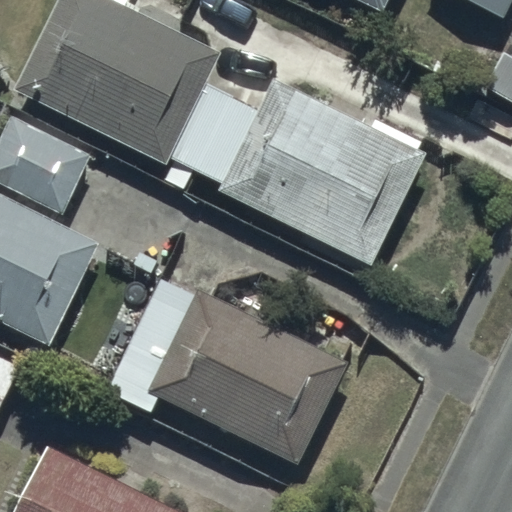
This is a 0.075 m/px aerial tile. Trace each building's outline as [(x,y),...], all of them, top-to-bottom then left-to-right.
[(222,49),(126,0),(54,0),(12,85),(166,163),(170,154),(219,179),(216,185),(370,263),(428,149),(418,144),(422,138),(374,114),(370,121),(274,73),(259,104),(208,78),(222,49)] [(470,0),(503,16),(510,0),(470,0)] [(511,98),(511,54),(501,49),(483,84),(511,98)] [(10,113),(0,134),(0,181),(63,213),(92,154),(10,113)] [(0,320),(48,345),(100,240),(0,190),(0,320)] [(195,291),(159,275),(106,389),(153,411),(160,397),(298,461),(347,357),(197,287),(195,291)] [(0,406),(22,363),(0,351),(0,406)] [(189,511),(45,441),(10,511),(189,511)]
